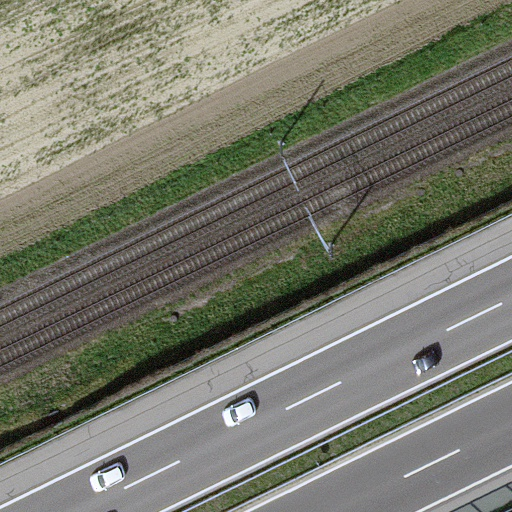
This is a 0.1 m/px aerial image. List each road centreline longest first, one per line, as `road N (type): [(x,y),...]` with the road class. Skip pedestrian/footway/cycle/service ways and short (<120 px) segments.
road 1 (motorway): [(511,298),(77,511)]
road 2 (motorway): [(332,511),(511,424)]
